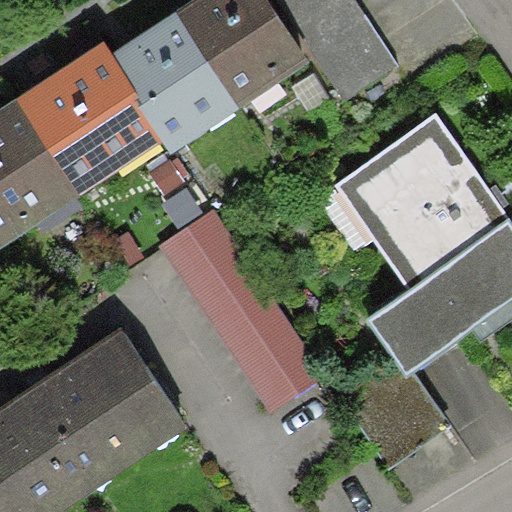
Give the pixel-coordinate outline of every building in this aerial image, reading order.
[(235,84),(179,0),(170,0),(109,41),(156,111),(167,128),(235,84)] [(179,0),(235,84),(298,42),(270,0),(179,0)] [(280,0),(289,13),(307,0),(280,0)] [(307,0),(289,13),(307,38),(358,4),(355,0),(307,0)] [(307,38),(323,63),(375,29),(358,4),(307,38)] [(391,54),(375,29),(323,63),(340,88),(391,54)] [(17,87),(72,167),(156,111),(109,41),(102,31),(17,87)] [(0,98),(0,215),(72,167),(17,87),(0,98)] [(397,342),(408,357),(511,281),(511,211),(430,99),(343,163),(417,263),(366,300),(397,342)] [(212,199),(159,233),(265,396),(317,362),(212,199)] [(122,316),(0,396),(0,511),(1,511),(28,495),(33,502),(74,475),(68,466),(101,445),(106,454),(143,430),(137,421),(174,396),(122,316)] [(408,357),(397,342),(374,359),(368,352),(330,380),(382,450),(444,406),(408,357)]
